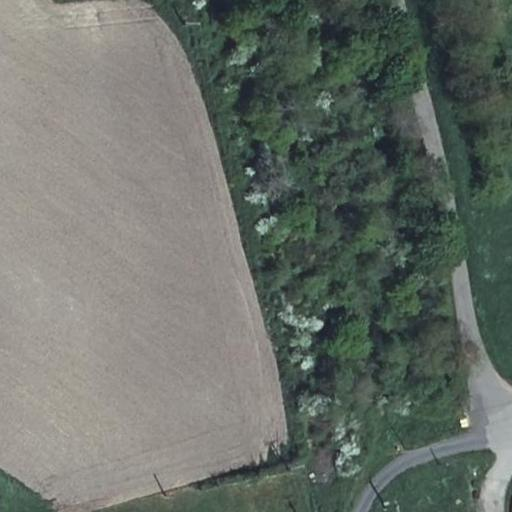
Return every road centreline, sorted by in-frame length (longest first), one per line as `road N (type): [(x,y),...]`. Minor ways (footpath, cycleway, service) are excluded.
road 1 (unclassified): [(398,0),(506,419)]
road 2 (residential): [(506,419),(383,473),(359,511)]
